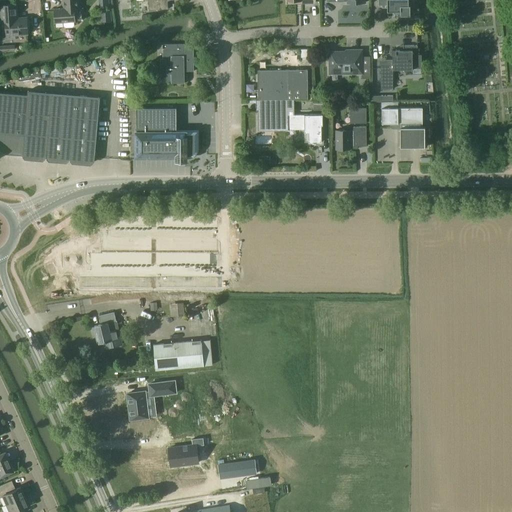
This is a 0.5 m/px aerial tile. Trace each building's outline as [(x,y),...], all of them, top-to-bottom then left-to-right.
[(78,15),(77,0),(63,0),(64,3),(67,3),(67,9),(54,10),(55,23),(64,22),(64,27),(65,28),(73,27),(74,26),(74,22),(75,22),(75,15),(78,15)] [(148,0),(149,11),(168,9),(167,0),(172,0),(143,0),(143,1),(148,0)] [(378,0),(378,6),(387,6),(387,12),(394,12),(394,15),(401,15),(401,16),(411,16),(411,7),(412,7),(415,7),(415,6),(413,6),(413,3),(414,3),(413,0),(378,0)] [(6,28),(6,36),(28,35),(26,18),(19,19),(18,4),(0,5),(2,28),(6,28)] [(171,82),(171,83),(184,83),(184,80),(187,80),(187,78),(187,76),(184,76),(184,72),(193,72),(193,48),(185,49),(185,44),(161,45),(161,49),(162,49),(163,59),(160,59),(160,82),(171,82)] [(0,46),(0,53),(6,54),(6,52),(16,52),(15,45),(0,46)] [(393,63),(381,63),(381,90),(393,90),(393,70),(413,70),(413,63),(421,63),(421,55),(417,55),(417,46),(403,46),(403,51),(396,51),(396,50),(391,50),(391,55),(392,55),(393,63)] [(329,53),(330,74),(362,74),(361,51),(350,51),(350,53),(329,53)] [(288,100),(308,100),(308,99),(307,70),(279,70),(257,71),(258,100),(258,101),(288,100)] [(0,150),(6,151),(5,155),(23,156),(23,152),(30,152),(76,157),(88,158),(95,158),(100,98),(28,92),(27,95),(0,93),(0,150)] [(288,130),(288,116),(288,100),(258,101),(258,106),(258,131),(288,130)] [(422,123),(422,108),(398,108),(398,102),(393,102),(381,102),(382,113),(382,124),(386,124),(391,124),(391,125),(391,126),(392,127),(393,128),(394,128),(397,128),(400,128),(400,138),(400,148),(425,148),(425,128),(422,128),(422,123)] [(176,159),(178,161),(184,161),(186,159),(186,157),(188,157),(191,157),(195,154),(196,152),(196,149),(196,133),(176,133),(176,108),(136,109),(136,158),(176,157),(176,159)] [(366,124),(366,109),(353,109),(353,124),(366,124)] [(304,130),(304,143),(321,143),(321,126),(323,126),(322,115),(304,115),(304,116),(288,116),(288,130),(304,130)] [(366,147),(366,127),(353,127),(353,131),(336,131),(336,150),(349,150),(349,144),(353,144),(353,147),(366,147)] [(95,158),(23,152),(23,156),(23,159),(25,162),(43,163),(46,161),(46,160),(47,160),(47,161),(49,163),(66,165),(69,163),(69,162),(70,162),(70,163),(73,165),(91,167),(94,165),(94,164),(95,164),(95,158)] [(101,325),(94,326),(98,343),(104,342),(105,348),(122,345),(118,330),(113,331),(111,323),(116,322),(114,312),(99,316),(101,325)] [(201,340),(153,344),(156,370),(204,366),(201,340)] [(145,388),(127,390),(130,416),(148,414),(145,393),(176,389),(174,378),(148,381),(149,388),(145,388)] [(183,443),(168,445),(171,463),(198,459),(197,452),(196,443),(204,442),(203,435),(192,436),(192,442),(183,443)] [(0,476),(6,474),(6,475),(13,472),(10,465),(9,465),(3,452),(0,453),(0,476)] [(256,473),(255,460),(218,465),(220,478),(256,473)] [(0,496),(2,496),(6,505),(24,497),(22,491),(20,491),(19,487),(15,489),(11,480),(0,485),(0,496)] [(24,511),(23,509),(27,507),(26,503),(27,503),(24,497),(6,505),(9,511),(24,511)]
